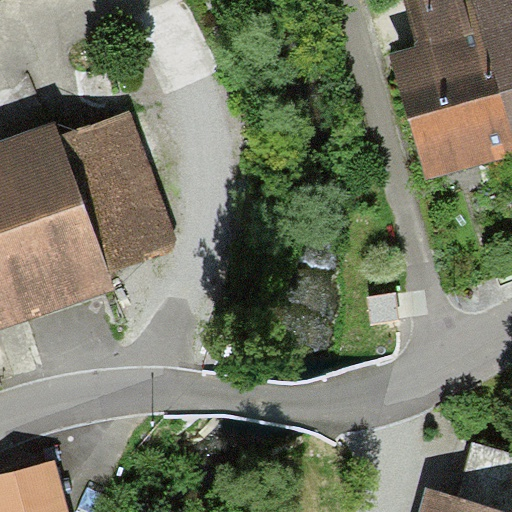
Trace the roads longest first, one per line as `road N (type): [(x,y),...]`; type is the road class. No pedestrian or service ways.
road 1 (unclassified): [(347,0),(451,361)]
road 2 (unclassified): [(200,402),(400,403),(451,361)]
road 3 (unclassified): [(200,402),(0,418)]
